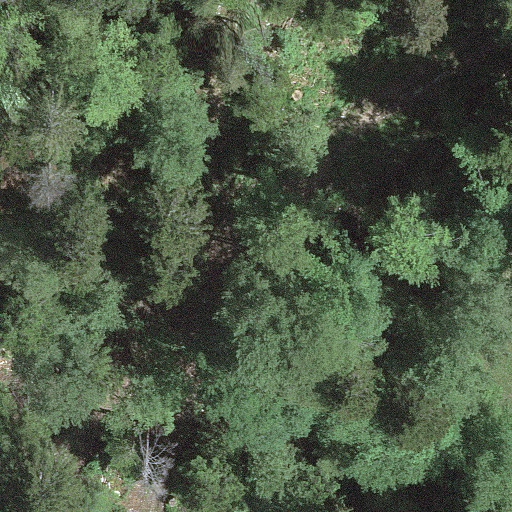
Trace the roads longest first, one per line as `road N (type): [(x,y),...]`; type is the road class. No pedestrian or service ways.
road 1 (track): [(511,35),(373,130),(213,273),(73,478),(24,511)]
road 2 (track): [(159,511),(170,462),(171,335)]
